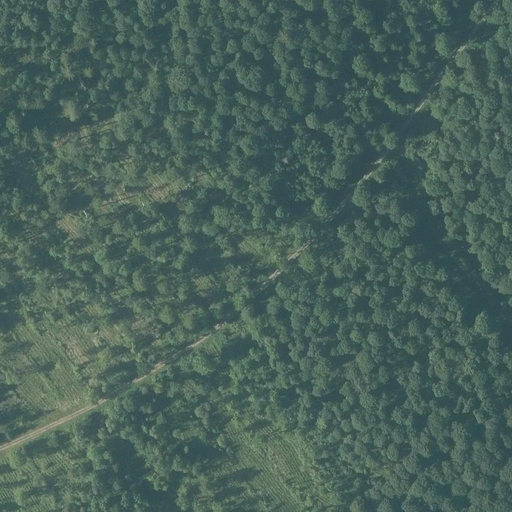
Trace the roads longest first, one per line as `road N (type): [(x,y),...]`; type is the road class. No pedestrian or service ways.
road 1 (track): [(0,448),(147,374),(250,299),(358,186),(495,0)]
road 2 (track): [(511,327),(433,230),(396,138)]
